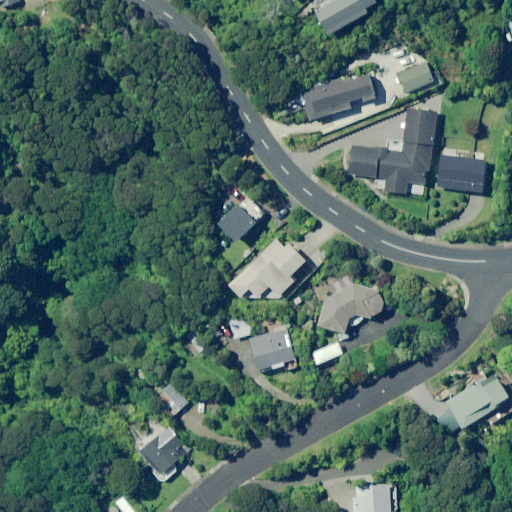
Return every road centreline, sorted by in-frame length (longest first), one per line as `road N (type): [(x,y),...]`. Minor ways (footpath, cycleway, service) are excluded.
road 1 (residential): [(497,270),(414,256),(352,231),(294,183),(189,28),(136,0)]
road 2 (residential): [(184,511),(205,489),(430,369),(477,325),(497,270)]
